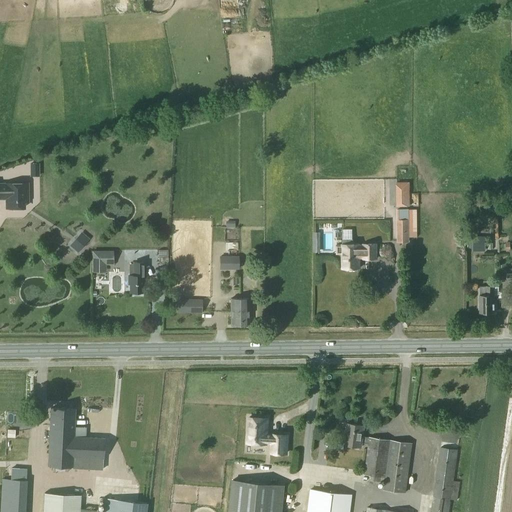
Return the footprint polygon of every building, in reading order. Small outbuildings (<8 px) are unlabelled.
[(142,151),(147,151),(147,146),(92,146),(92,157),(142,157),(142,151)] [(92,164),(92,184),(147,184),(147,165),(104,165),(104,164),(92,164)] [(0,197),(6,197),(6,208),(11,208),(13,208),(15,209),(17,208),(19,208),(23,208),(23,201),(25,201),(27,200),(28,198),(28,189),(28,183),(23,183),(6,184),(0,183),(0,197)] [(438,196),(445,200),(449,194),(441,189),(438,196)] [(410,205),(410,196),(396,196),(396,205),(410,205)] [(408,208),(396,208),(396,218),(399,218),(399,242),(409,242),(409,237),(408,208)] [(234,244),(233,235),(223,235),(223,244),(234,244)] [(485,236),(472,237),(473,250),(485,250),(485,236)] [(78,237),(73,242),(79,247),(80,246),(82,247),(85,244),(82,242),(84,241),(78,237)] [(342,245),(342,268),(347,268),(347,270),(354,270),(354,268),(359,268),(359,257),(363,257),(363,259),(376,258),(376,244),(363,244),(363,246),(359,246),(359,244),(352,244),(352,239),(342,240),(342,245)] [(92,250),(92,271),(102,271),(102,261),(113,261),(112,250),(92,250)] [(238,256),(229,256),(229,268),(238,268),(238,256)] [(129,275),(129,284),(131,284),(131,292),(142,292),(142,277),(144,277),(144,262),(134,262),(134,275),(129,275)] [(485,285),(485,286),(485,295),(494,295),(494,286),(494,285),(485,285)] [(494,295),(485,295),(480,295),(480,313),(495,312),(494,295)] [(231,298),(231,326),(249,326),(249,325),(249,298),(231,298)] [(491,331),(501,328),(498,317),(488,320),(491,331)] [(50,408),(48,465),(102,468),(103,438),(84,437),(84,428),(73,427),(74,409),(50,408)] [(267,418),(249,417),(248,442),(266,443),(266,442),(272,442),(272,452),(286,453),(287,435),(273,434),(273,435),(266,435),(267,418)] [(347,423),(344,445),(362,447),(362,443),(368,444),(364,474),(372,475),(371,479),(384,481),(383,489),(405,492),(412,443),(369,437),(363,436),(364,425),(347,423)] [(440,447),(431,511),(449,511),(451,499),(457,500),(460,482),(454,481),(458,449),(440,447)] [(24,511),(26,481),(2,479),(0,511),(24,511)] [(232,480),(228,511),(281,511),(284,486),(232,480)] [(310,489),(307,511),(350,511),(352,494),(310,489)] [(43,494),(42,511),(78,511),(79,496),(43,494)] [(103,498),(101,511),(145,511),(146,503),(118,499),(118,500),(103,498)]
